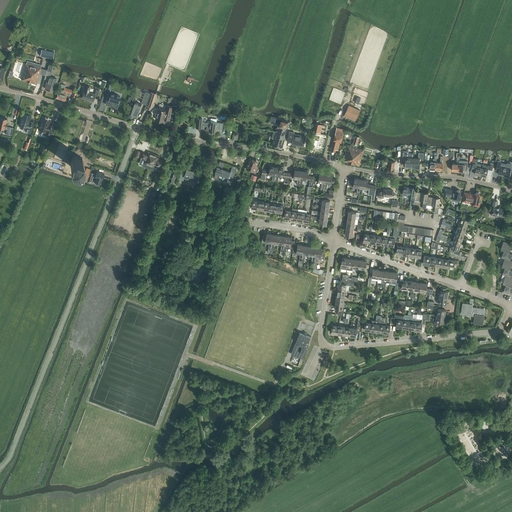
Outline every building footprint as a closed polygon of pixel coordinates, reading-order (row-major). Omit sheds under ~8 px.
[(54,58),(55,51),(42,49),(41,55),(54,58)] [(42,67),(42,64),(28,60),(27,63),(22,79),(37,83),(42,67)] [(45,78),(45,79),(47,80),(47,82),(48,82),(46,89),(53,91),(57,78),(51,77),(54,66),(48,65),(47,70),(45,78)] [(59,93),(57,98),(66,101),(67,100),(66,99),(67,95),(70,96),(72,90),(65,87),(66,85),(61,84),(58,92),(59,93)] [(95,95),(89,93),(91,87),(86,86),(83,99),(93,102),(94,98),(97,99),(100,90),(97,89),(95,95)] [(146,104),(150,93),(145,92),(141,103),(146,104)] [(145,108),(146,108),(149,109),(150,107),(151,107),(152,103),(153,103),(156,93),(150,92),(145,108)] [(108,97),(106,105),(117,108),(119,100),(120,96),(110,93),(109,97),(108,97)] [(138,117),(142,104),(136,102),(132,115),(138,117)] [(167,105),(165,110),(159,109),(158,112),(157,112),(156,113),(156,114),(156,115),(156,116),(157,117),(156,120),(163,121),(164,119),(170,120),(171,116),(175,117),(178,106),(173,105),(173,107),(167,105)] [(349,105),(345,113),(357,118),(360,110),(349,105)] [(22,131),(26,132),(27,130),(31,131),(34,124),(29,123),(31,116),(24,114),(23,119),(21,118),(19,126),(23,127),(22,131)] [(276,132),(286,135),(290,121),(274,116),(272,123),(279,125),(276,132)] [(0,117),(0,127),(4,129),(7,129),(6,134),(9,135),(12,136),(14,128),(5,126),(7,119),(0,117)] [(50,137),(52,129),(48,128),(51,120),(44,118),(42,123),(41,122),(38,129),(43,131),(41,134),(50,137)] [(197,118),(196,124),(196,128),(202,128),(202,125),(203,125),(203,126),(205,126),(205,125),(207,126),(207,131),(209,131),(216,132),(216,129),(219,129),(220,129),(219,129),(223,130),(224,123),(219,122),(217,122),(217,119),(211,118),(210,122),(207,121),(207,123),(203,122),(203,119),(197,118)] [(322,127),(315,125),(314,134),(320,135),(322,127)] [(337,127),(331,151),(336,152),(336,149),(338,150),(340,141),(341,142),(345,129),(337,127)] [(304,145),(306,136),(295,134),(295,132),(290,131),(288,141),(293,142),(292,143),(304,145)] [(282,147),(286,135),(276,132),(273,144),(282,147)] [(348,145),(344,161),(351,163),(359,165),(364,149),(356,147),(357,144),(359,137),(356,136),(353,143),(354,144),(353,146),(348,145)] [(326,140),(314,137),(312,147),(313,147),(312,150),(318,151),(318,150),(320,151),(320,150),(323,151),(326,140)] [(66,148),(66,145),(69,145),(69,139),(60,139),(61,148),(66,148)] [(406,166),(413,167),(414,161),(414,157),(413,157),(413,154),(409,153),(409,151),(404,151),(404,158),(407,158),(406,166)] [(147,154),(144,153),(142,152),(141,157),(141,159),(139,164),(142,165),(141,166),(148,168),(154,154),(148,152),(148,154),(147,154)] [(419,158),(414,157),(414,161),(413,167),(420,168),(421,159),(424,160),(425,153),(420,152),(419,158)] [(158,171),(160,166),(162,160),(159,159),(159,158),(160,156),(154,154),(148,168),(153,170),(154,169),(158,171)] [(76,155),(72,157),(70,164),(72,168),(79,170),(82,168),(85,161),(83,157),(76,155)] [(458,164),(458,171),(464,171),(464,170),(467,170),(468,161),(459,160),(459,157),(459,160),(459,164),(458,164)] [(246,168),(251,170),(256,172),(258,166),(257,166),(258,161),(250,158),(246,168)] [(474,158),(471,170),(475,171),(474,174),(480,175),(482,170),(483,164),(477,163),(478,159),(474,158)] [(185,177),(199,182),(202,173),(193,171),(197,161),(191,159),(188,169),(187,168),(186,172),(182,171),(179,179),(183,180),(185,177)] [(394,169),(395,160),(387,160),(387,164),(388,164),(388,168),(394,169)] [(231,184),(237,167),(233,165),(231,171),(222,168),(224,162),(220,161),(214,178),(218,180),(220,174),(229,177),(227,183),(231,184)] [(498,161),(496,170),(498,170),(497,174),(508,177),(511,164),(506,163),(506,164),(500,162),(498,161)] [(482,170),(480,175),(486,176),(488,169),(492,170),(494,164),(491,163),(490,166),(483,164),(482,170)] [(272,181),(275,181),(277,167),(274,166),(274,165),(270,165),(269,168),(270,169),(270,170),(263,169),(262,173),(260,179),(265,180),(266,174),(273,175),(272,181)] [(284,183),(287,184),(289,173),(283,172),(283,170),(284,171),(285,167),(280,166),(280,167),(277,167),(275,181),(278,182),(278,176),(285,177),(284,183)] [(300,179),(302,170),(299,170),(299,169),(294,168),(294,172),(295,172),(295,174),(289,173),(287,184),(290,184),(291,178),(298,179),(297,184),(300,185),(300,179)] [(302,170),(300,179),(300,185),(302,185),(303,179),(310,180),(309,186),(312,187),(313,180),(313,176),(308,175),(308,174),(309,174),(309,170),(305,170),(305,171),(302,170)] [(79,177),(87,180),(89,174),(81,171),(79,177)] [(90,173),(88,179),(92,181),(93,177),(96,178),(95,182),(96,182),(95,184),(99,185),(99,183),(100,184),(102,179),(102,180),(104,174),(97,171),(96,175),(94,174),(90,173)] [(333,175),(326,174),(324,189),(327,189),(328,183),(332,183),(333,175)] [(351,181),(351,186),(357,187),(356,193),(359,193),(361,179),(355,178),(354,181),(351,181)] [(362,194),(363,188),(373,189),(371,199),(374,200),(376,190),(376,186),(367,184),(368,180),(361,179),(359,193),(362,194)] [(414,204),(415,200),(416,191),(417,188),(404,186),(402,195),(408,195),(408,196),(411,196),(410,203),(414,204)] [(384,189),(384,191),(379,190),(379,197),(383,198),(383,196),(392,196),(392,195),(394,195),(395,194),(395,192),(394,191),(392,191),(392,190),(384,189)] [(454,190),(452,200),(455,201),(455,198),(461,200),(462,196),(460,195),(461,191),(460,191),(460,190),(458,190),(457,191),(456,190),(456,191),(454,190)] [(153,191),(145,211),(149,212),(157,192),(153,191)] [(429,193),(416,191),(415,200),(423,201),(422,208),(426,209),(427,205),(428,196),(429,193)] [(464,192),(462,201),(471,203),(480,205),(482,195),(480,195),(480,193),(479,193),(479,192),(477,191),(476,193),(476,192),(475,194),(473,193),(473,194),(464,192)] [(428,196),(427,205),(435,206),(434,213),(438,213),(439,206),(439,207),(441,198),(428,196)] [(495,215),(502,216),(503,209),(496,207),(498,201),(494,200),(492,209),(493,209),(491,215),(494,216),(495,215)] [(461,217),(459,223),(467,226),(469,220),(461,217)] [(446,222),(447,219),(444,218),(442,224),(451,227),(452,224),(446,222)] [(467,226),(459,223),(457,229),(465,232),(467,226)] [(383,236),(382,244),(388,245),(389,235),(391,226),(388,226),(387,235),(383,234),(383,236)] [(397,230),(398,227),(394,226),(393,236),(389,235),(388,245),(394,246),(395,238),(397,238),(397,239),(397,238),(398,230),(397,230)] [(465,232),(457,229),(455,235),(463,238),(465,232)] [(438,236),(447,239),(448,236),(442,234),(443,231),(440,230),(438,236)] [(269,242),(268,249),(268,253),(270,253),(271,249),(271,250),(273,234),(267,233),(267,236),(263,236),(262,242),(266,243),(266,242),(269,242)] [(278,244),(280,235),(273,234),(271,250),(274,250),(275,243),(278,244)] [(453,241),(461,243),(463,238),(455,235),(453,241)] [(286,236),(283,251),(286,252),(287,247),(294,248),(294,247),(295,244),(295,241),(291,240),(292,237),(286,236)] [(451,241),(450,243),(452,244),(451,247),(454,248),(459,249),(461,243),(453,241),(451,241)] [(504,250),(510,252),(511,244),(504,241),(501,249),(504,250)] [(294,248),(293,253),(297,254),(297,253),(300,254),(299,260),(298,266),(301,267),(302,261),(304,245),(298,244),(295,244),(294,247),(294,248)] [(304,245),(302,261),(305,261),(306,254),(309,255),(311,246),(304,245)] [(323,248),(317,247),(314,263),(313,271),(319,273),(320,270),(318,269),(317,263),(318,259),(319,259),(321,257),(324,258),(325,253),(324,253),(324,252),(322,251),(323,248)] [(511,252),(510,252),(504,250),(501,257),(505,258),(510,260),(511,255),(511,252)] [(511,260),(510,260),(505,258),(502,266),(505,267),(511,269),(511,264),(511,260)] [(457,260),(449,259),(447,267),(454,268),(454,265),(457,265),(457,260)] [(511,269),(505,267),(502,274),(506,275),(511,277),(511,274),(511,269)] [(378,278),(380,270),(373,269),(373,272),(370,272),(369,278),(372,278),(372,277),(378,278)] [(386,271),(383,287),(386,287),(386,283),(387,283),(387,282),(390,283),(392,272),(386,271)] [(511,277),(506,275),(503,283),(506,284),(511,286),(511,284),(511,277)] [(338,289),(346,290),(347,284),(348,284),(348,285),(353,286),(354,282),(351,282),(348,281),(342,280),(342,283),(339,283),(338,289)] [(408,289),(409,281),(403,280),(402,283),(399,283),(399,289),(402,289),(402,288),(408,289)] [(421,282),(420,290),(426,291),(426,294),(429,294),(430,288),(427,288),(428,283),(421,282)] [(438,296),(440,297),(440,296),(448,298),(448,291),(445,291),(446,288),(441,288),(440,294),(438,294),(438,296)] [(344,302),(336,301),(335,307),(338,308),(338,311),(344,312),(344,311),(346,311),(347,309),(344,309),(343,308),(344,302)] [(483,325),(485,315),(482,315),(483,308),(472,307),(472,304),(463,302),(461,312),(461,314),(474,316),(473,323),(483,325)] [(404,319),(403,328),(409,328),(411,311),(409,311),(408,315),(405,314),(404,316),(404,319)] [(416,319),(415,329),(421,330),(422,326),(425,326),(426,320),(427,314),(423,313),(422,319),(416,319)] [(395,317),(394,323),(397,324),(396,327),(403,328),(404,319),(404,316),(395,314),(395,317)] [(377,331),(379,315),(377,315),(376,321),(372,320),(372,323),(371,331),(377,331)] [(379,315),(377,331),(383,332),(384,324),(385,317),(382,317),(382,316),(379,315)] [(433,321),(433,324),(441,325),(442,322),(444,322),(445,316),(442,316),(437,315),(434,315),(433,321)] [(351,327),(350,335),(356,336),(357,333),(360,333),(361,321),(358,320),(357,328),(351,327)] [(363,320),(362,326),(365,327),(365,330),(371,331),(372,323),(370,322),(370,321),(363,320)] [(291,354),(304,359),(309,346),(308,346),(312,337),(300,332),(291,354)]
